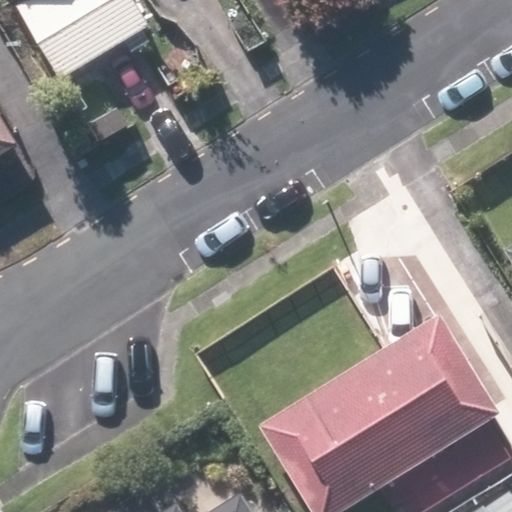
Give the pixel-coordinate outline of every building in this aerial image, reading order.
[(148,24),(133,0),(20,0),(7,8),(54,83),(148,24)] [(0,160),(21,147),(0,114),(0,160)] [(511,246),(492,259),(511,290),(511,246)] [(511,378),(484,334),(457,351),(436,317),(254,430),(304,511),(340,511),(372,492),(384,510),(408,495),(417,511),(441,511),(511,468),(511,440),(497,415),(511,405),(511,378)] [(267,511),(253,486),(206,511),(169,511),(151,479),(91,511),(267,511)]
